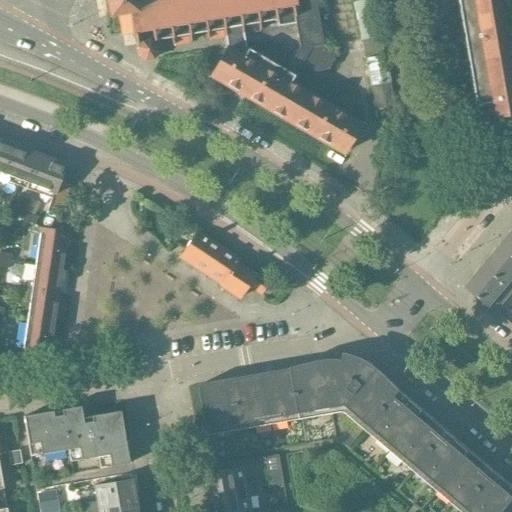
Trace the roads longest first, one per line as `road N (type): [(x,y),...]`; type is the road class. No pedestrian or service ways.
road 1 (residential): [(418,285),(273,173),(39,48)]
road 2 (residential): [(0,102),(203,198),(379,333)]
road 3 (residential): [(146,375),(379,333)]
road 4 (residential): [(379,333),(511,444)]
road 5 (residential): [(0,400),(146,375)]
road 6 (residential): [(418,285),(511,171)]
road 7 (residential): [(146,375),(170,511)]
road 8 (residential): [(511,364),(418,285)]
